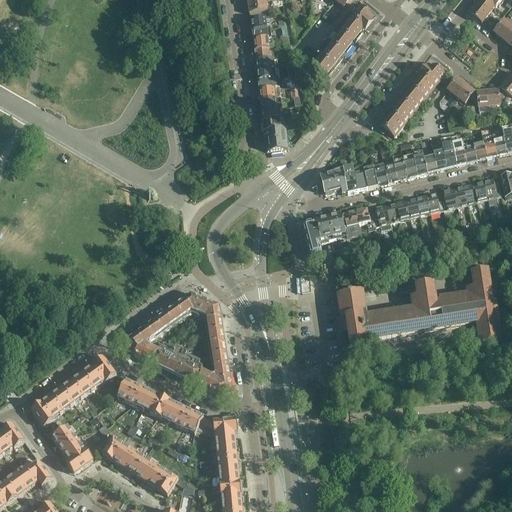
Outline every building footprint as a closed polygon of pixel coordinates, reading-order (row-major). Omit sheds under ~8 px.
[(344,9),(351,0),(337,0),(336,3),(344,9)] [(495,8),(484,0),(483,0),(477,8),(489,16),(495,8)] [(502,1),(501,0),(484,0),(495,8),(496,9),(502,1)] [(268,14),(266,3),(248,5),(250,16),(268,14)] [(489,16),(477,8),(471,16),(482,25),(489,16)] [(374,23),(371,21),(373,19),(361,9),(350,22),(364,33),(365,34),(374,23)] [(271,31),(269,21),(251,23),(252,33),(267,32),(271,31)] [(354,46),(364,33),(350,22),(340,34),(354,46)] [(504,42),(511,31),(511,29),(504,24),(501,27),(495,35),(504,42)] [(271,31),(267,32),(252,33),(253,44),(268,42),(272,41),(271,31)] [(344,58),(354,46),(340,34),(330,47),(344,58)] [(268,47),(268,42),(253,44),(254,54),(269,52),(273,51),(273,46),(268,47)] [(334,71),(344,58),(330,47),(321,59),(320,60),(334,71)] [(334,71),(320,60),(321,59),(316,56),(307,49),(302,55),(306,58),(301,65),(319,79),(316,82),(322,86),(334,71)] [(270,62),(269,52),(254,54),(256,64),(270,62)] [(275,61),(270,62),(256,64),(257,74),(276,71),(275,61)] [(443,80),(445,77),(433,67),(431,69),(429,67),(420,78),(421,78),(435,90),(443,80)] [(294,69),(287,70),(289,80),(296,79),(294,69)] [(277,82),(276,71),(257,74),(258,84),(277,82)] [(447,83),(452,77),(448,74),(445,77),(443,80),(447,83)] [(434,91),(435,90),(421,78),(419,81),(411,91),(425,102),(434,91)] [(457,99),(466,88),(457,81),(449,92),(457,99)] [(274,92),(279,92),(277,82),(258,84),(259,94),(274,92)] [(511,86),(508,84),(501,92),(502,93),(507,96),(511,100),(511,86)] [(470,100),(474,96),(474,95),(466,88),(457,99),(465,106),(470,100)] [(297,89),(290,90),(291,100),(299,99),(297,89)] [(424,103),(425,102),(411,91),(401,103),(415,114),(424,103)] [(439,95),(439,94),(434,91),(425,102),(424,103),(429,107),(435,99),(439,95)] [(279,92),(274,92),(259,94),(260,104),(275,102),(281,102),(280,92),(279,92)] [(499,100),(499,94),(488,95),(490,109),(500,108),(499,100)] [(490,109),(488,95),(477,96),(478,103),(479,115),(490,114),(490,109)] [(281,112),(282,112),(281,102),(275,102),(260,104),(262,114),(276,112),(281,112)] [(405,127),(415,114),(401,103),(391,116),(405,127)] [(281,112),(276,112),(262,114),(263,125),(282,122),(281,112)] [(394,140),(405,127),(391,116),(378,131),(384,136),(386,133),(394,140)] [(284,122),(282,122),(263,125),(264,135),(285,132),(284,122)] [(287,147),(285,132),(264,135),(265,139),(267,154),(270,154),(270,155),(271,155),(271,156),(283,155),(283,153),(288,153),(287,147)] [(497,160),(494,145),(493,141),(488,143),(487,136),(483,137),(485,147),(487,162),(497,160)] [(507,157),(504,142),(494,145),(497,160),(507,157)] [(429,153),(427,143),(421,144),(423,154),(429,153)] [(447,172),(445,157),(443,148),(443,146),(432,148),(434,157),(434,160),(437,175),(447,172)] [(447,172),(457,170),(454,150),(453,146),(443,148),(445,157),(447,172)] [(408,182),(402,153),(401,147),(394,149),(397,164),(394,165),(395,170),(397,184),(408,182)] [(487,162),(485,147),(474,150),(477,165),(487,162)] [(463,148),(454,150),(457,170),(467,167),(464,152),(463,148)] [(477,165),(474,150),(464,152),(467,167),(477,165)] [(417,179),(414,162),(413,157),(413,156),(408,157),(407,153),(402,153),(408,182),(417,179)] [(427,177),(424,159),(423,155),(413,157),(414,162),(417,179),(427,177)] [(437,175),(434,160),(434,157),(424,159),(427,177),(437,175)] [(397,184),(395,170),(385,172),(388,187),(397,184)] [(358,194),(356,180),(355,176),(354,171),(344,173),(348,195),(348,197),(358,194)] [(388,187),(385,172),(375,175),(378,189),(388,187)] [(348,195),(344,173),(327,178),(321,179),(322,183),(321,184),(324,196),(325,196),(326,197),(342,193),(342,197),(348,195)] [(378,189),(375,175),(375,173),(366,175),(366,177),(369,191),(378,189)] [(369,191),(366,177),(366,175),(365,174),(355,176),(356,180),(358,194),(369,191)] [(511,176),(511,175),(500,178),(504,194),(506,200),(511,198),(511,176)] [(498,200),(494,184),(493,182),(483,184),(488,203),(489,209),(499,206),(497,201),(498,200)] [(488,203),(483,184),(473,187),(474,189),(478,205),(488,203)] [(478,205),(474,189),(473,187),(463,189),(468,208),(478,205)] [(468,208),(463,189),(453,192),(454,194),(458,210),(468,208)] [(458,210),(454,194),(453,192),(443,194),(447,213),(458,210)] [(447,213),(443,194),(436,196),(441,214),(447,213)] [(441,214),(436,196),(426,198),(426,200),(430,217),(441,214)] [(430,217),(426,200),(426,198),(416,201),(420,219),(430,217)] [(420,219),(416,201),(406,203),(406,205),(410,222),(420,219)] [(410,222),(406,205),(406,203),(396,205),(400,224),(410,222)] [(400,224),(396,205),(386,208),(386,210),(390,227),(400,224)] [(390,227),(386,210),(386,208),(375,210),(376,214),(380,229),(381,234),(391,232),(390,227)] [(371,224),(368,216),(367,210),(355,213),(359,227),(366,225),(371,224)] [(359,227),(355,213),(344,216),(349,239),(361,236),(358,227),(359,227)] [(380,229),(376,214),(371,215),(375,232),(376,232),(376,230),(380,229)] [(375,232),(371,215),(368,216),(371,224),(366,225),(368,234),(375,232)] [(349,250),(341,217),(316,223),(321,245),(332,243),(334,254),(343,252),(349,250)] [(322,246),(321,245),(316,223),(302,226),(312,264),(324,261),(320,246),(322,246)] [(358,252),(358,251),(357,251),(350,253),(352,260),(360,258),(359,252),(358,252)] [(502,344),(496,307),(493,307),(488,275),(472,277),(475,292),(468,293),(468,298),(439,302),(439,306),(436,306),(433,287),(416,290),(418,301),(412,301),(413,312),(366,319),(362,295),(338,299),(342,321),(339,322),(339,327),(343,326),(344,333),(349,332),(353,363),(367,361),(365,344),(477,327),(480,347),(502,344)] [(309,279),(301,280),(302,296),(311,295),(309,279)] [(290,295),(299,295),(298,283),(289,284),(290,295)] [(199,317),(205,302),(191,297),(185,301),(192,311),(191,314),(199,317)] [(191,314),(192,311),(185,301),(170,312),(178,323),(180,326),(186,322),(184,319),(191,314)] [(221,321),(219,308),(205,302),(199,317),(207,320),(207,323),(221,321)] [(169,330),(178,323),(170,312),(156,322),(166,336),(171,333),(169,330)] [(224,338),(221,321),(207,323),(208,331),(210,341),(224,338)] [(151,343),(159,337),(161,340),(166,336),(156,322),(125,345),(134,357),(142,361),(148,348),(148,346),(151,343)] [(227,356),(224,338),(210,341),(213,358),(227,356)] [(152,366),(158,353),(157,353),(148,348),(142,361),(152,366)] [(204,369),(200,367),(185,360),(187,356),(176,351),(174,355),(160,348),(157,353),(158,353),(152,366),(191,385),(191,386),(195,388),(196,387),(195,386),(201,374),(202,374),(204,369)] [(229,375),(227,356),(213,358),(214,369),(216,370),(216,375),(220,376),(229,375)] [(117,378),(104,360),(93,367),(105,384),(106,385),(117,378)] [(105,384),(93,367),(83,375),(94,389),(100,384),(102,387),(105,384)] [(221,397),(218,382),(215,379),(212,379),(202,374),(201,374),(195,386),(196,387),(219,398),(221,397)] [(94,389),(83,375),(73,382),(83,397),(90,392),(91,394),(95,391),(94,389)] [(233,396),(229,375),(220,376),(216,375),(215,379),(218,382),(221,397),(233,396)] [(85,399),(83,397),(73,382),(63,390),(73,404),(80,399),(81,402),(85,399)] [(145,411),(152,395),(126,383),(122,392),(120,397),(119,398),(125,401),(126,403),(125,405),(132,408),(137,410),(138,409),(140,408),(145,411)] [(73,404),(63,390),(52,397),(63,412),(69,407),(71,409),(75,406),(73,404)] [(171,423),(178,407),(152,395),(145,411),(151,413),(152,416),(151,417),(159,420),(163,422),(163,421),(166,421),(171,423)] [(63,412),(52,397),(42,405),(52,419),(59,415),(60,417),(64,414),(63,412)] [(55,423),(52,419),(42,405),(32,412),(37,419),(36,419),(39,423),(44,430),(55,423)] [(196,435),(204,419),(178,407),(171,423),(176,425),(177,427),(176,428),(189,434),(189,433),(192,433),(196,435)] [(238,435),(237,424),(236,421),(234,421),(213,424),(204,419),(196,435),(195,438),(198,440),(201,435),(211,438),(215,438),(235,436),(238,435)] [(25,444),(20,437),(17,433),(12,426),(2,434),(14,450),(15,451),(25,444)] [(111,435),(109,433),(105,427),(99,432),(104,440),(111,435)] [(61,453),(77,441),(73,435),(72,436),(69,436),(65,431),(62,434),(58,437),(52,441),(61,453)] [(14,450),(2,434),(0,435),(0,452),(2,455),(9,451),(10,453),(14,450)] [(236,449),(235,440),(235,436),(215,438),(215,442),(216,442),(217,443),(218,451),(236,449)] [(114,464),(123,450),(116,446),(118,443),(113,440),(102,457),(114,464)] [(82,454),(79,450),(80,447),(81,446),(77,441),(61,453),(69,464),(82,454)] [(238,465),(237,456),(236,449),(218,451),(219,456),(218,457),(217,457),(218,467),(238,465)] [(124,471),(135,454),(131,451),(129,454),(123,450),(114,464),(124,471)] [(75,477),(94,464),(85,452),(82,454),(69,464),(66,465),(75,477)] [(135,478),(145,464),(138,459),(140,457),(135,454),(124,471),(135,478)] [(53,482),(48,475),(45,471),(40,464),(29,472),(39,485),(42,490),(53,482)] [(146,485),(157,468),(153,465),(151,468),(145,464),(135,478),(146,485)] [(239,477),(238,469),(238,465),(218,467),(218,471),(219,471),(220,472),(221,479),(239,477)] [(157,491),(166,477),(160,473),(161,471),(157,468),(146,485),(157,491)] [(39,485),(29,472),(27,469),(23,472),(24,473),(18,478),(28,492),(39,485)] [(28,492),(18,478),(17,476),(13,479),(14,481),(8,485),(18,500),(28,492)] [(168,498),(176,486),(178,482),(174,479),(172,481),(166,477),(157,491),(168,498)] [(242,505),(240,484),(239,477),(221,479),(222,483),(220,484),(220,485),(221,499),(222,499),(223,500),(224,507),(242,505)] [(18,500),(8,485),(7,484),(3,487),(4,488),(0,491),(0,496),(8,507),(18,500)] [(196,492),(187,487),(185,491),(194,497),(196,492)]
